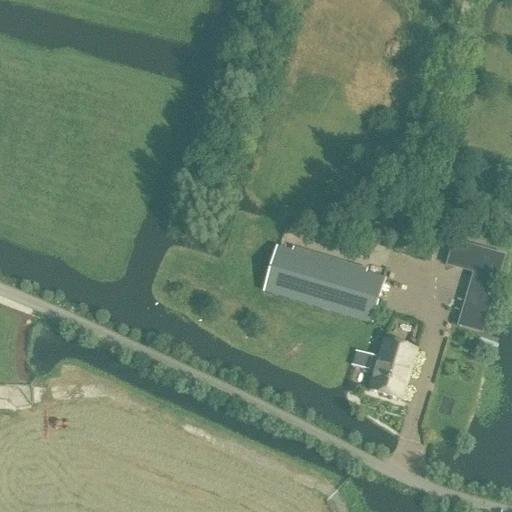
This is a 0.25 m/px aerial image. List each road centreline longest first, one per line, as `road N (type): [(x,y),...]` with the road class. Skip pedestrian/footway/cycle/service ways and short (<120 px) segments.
road 1 (unclassified): [(497,511),(401,482),(0,296)]
road 2 (track): [(0,396),(103,390),(338,497),(340,511)]
